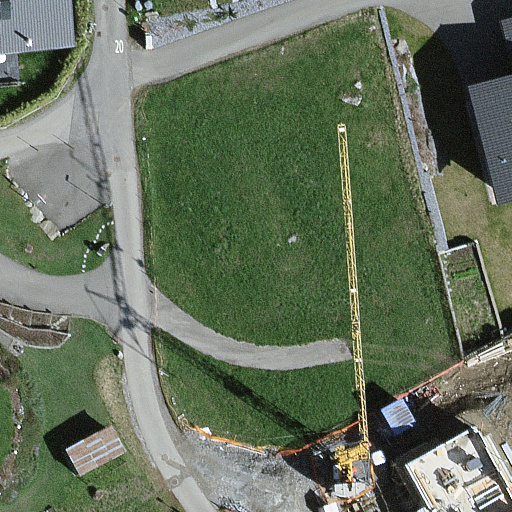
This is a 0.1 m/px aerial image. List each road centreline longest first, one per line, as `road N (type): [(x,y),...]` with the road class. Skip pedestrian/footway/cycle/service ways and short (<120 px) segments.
road 1 (residential): [(111,98),(137,382),(205,511)]
road 2 (residential): [(0,144),(111,98)]
